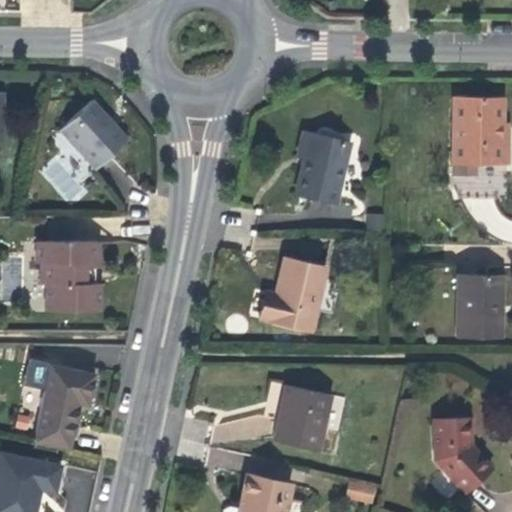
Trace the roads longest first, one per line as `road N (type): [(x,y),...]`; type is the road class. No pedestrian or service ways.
road 1 (tertiary): [(192,104),(197,153),(120,511)]
road 2 (residential): [(511,46),(255,49)]
road 3 (residential): [(0,44),(138,48)]
